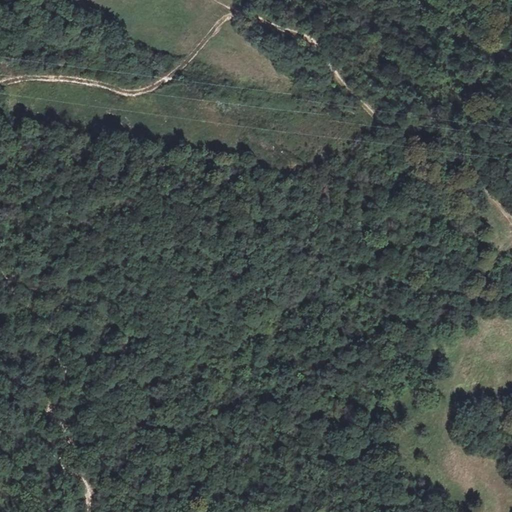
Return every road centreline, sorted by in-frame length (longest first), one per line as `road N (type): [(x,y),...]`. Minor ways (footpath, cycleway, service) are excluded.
road 1 (track): [(239,12),(309,37),(386,124),(472,176),(511,221)]
road 2 (track): [(89,511),(84,479),(62,462),(62,431),(47,412),(62,376),(52,345),(0,267)]
road 3 (track): [(0,83),(61,77),(132,92),(151,88),(239,12)]
